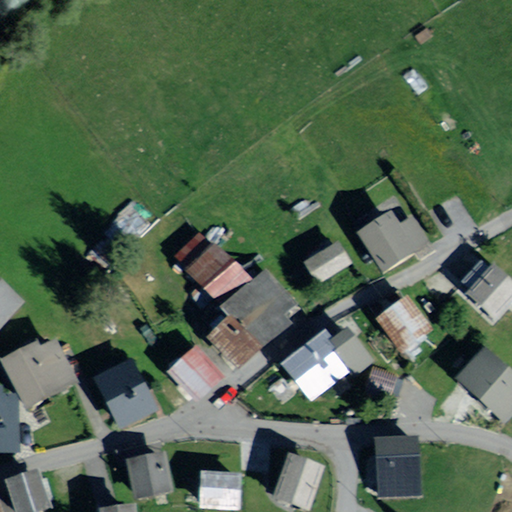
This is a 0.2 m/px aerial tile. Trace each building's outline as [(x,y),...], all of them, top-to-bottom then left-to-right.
[(390,218),(363,235),(383,269),(411,252),(390,218)] [(207,238),(183,259),(231,311),(255,289),(207,238)] [(341,244),(310,264),(321,282),(353,263),(341,244)] [(511,282),(500,272),(477,299),(500,319),(511,305),(511,282)] [(216,339),(242,365),(300,308),(274,282),(216,339)] [(0,327),(20,307),(0,288),(0,327)] [(409,303),(387,320),(411,350),(432,333),(409,303)] [(293,373),(315,399),(365,358),(343,332),(293,373)] [(14,366),(34,409),(78,389),(58,346),(14,366)] [(178,373),(201,400),(223,381),(201,354),(178,373)] [(495,413),(504,421),(511,412),(511,381),(483,356),(460,382),(495,413)] [(136,366),(104,381),(124,424),(156,409),(136,366)] [(0,455),(22,455),(21,396),(0,396),(0,455)] [(417,442),(384,443),(385,491),(418,490),(417,442)] [(165,456),(133,462),(141,496),(172,489),(165,456)] [(297,458),(281,498),(307,508),(324,468),(297,458)] [(40,473),(14,484),(25,511),(36,511),(53,505),(40,473)] [(242,477),(210,477),(209,505),(241,506),(242,477)]
